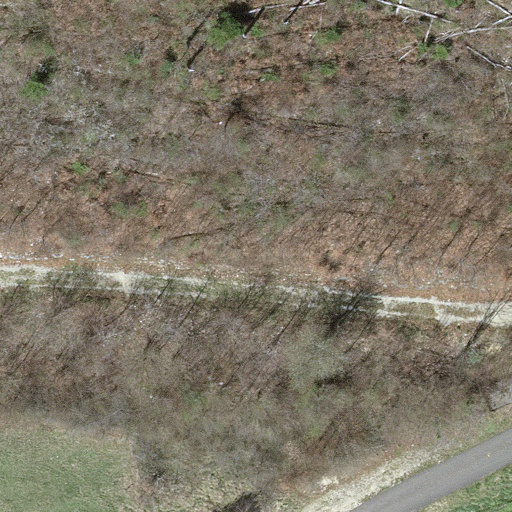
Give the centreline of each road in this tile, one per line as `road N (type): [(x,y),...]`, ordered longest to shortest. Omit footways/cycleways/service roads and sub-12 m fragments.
road 1 (track): [(0,271),(511,310)]
road 2 (unclassified): [(511,444),(379,511)]
